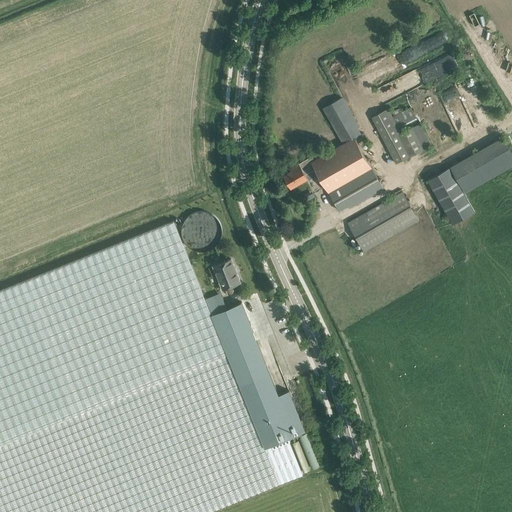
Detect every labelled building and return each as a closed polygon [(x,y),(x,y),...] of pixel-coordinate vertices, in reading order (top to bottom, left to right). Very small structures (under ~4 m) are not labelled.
[(343,95),(323,106),(344,143),(356,136),(362,133),(358,126),(360,125),(343,95)] [(485,101),(475,106),(482,119),(492,114),(485,101)] [(388,107),(372,116),(396,162),(431,144),(420,123),(402,132),(400,127),(417,118),(411,106),(402,111),(400,107),(391,112),(388,107)] [(511,150),(503,135),(450,165),(465,192),(511,165),(511,150)] [(358,137),(315,161),(318,167),(331,191),(372,168),(375,166),(358,137)] [(315,161),(312,155),(290,168),(291,170),(284,174),(291,187),(308,178),(306,173),(318,167),(315,161)] [(475,210),(450,166),(428,179),(453,223),(475,210)] [(372,168),(331,191),(342,210),(348,207),(350,209),(384,189),(372,168)] [(396,195),(357,217),(348,222),(365,250),(373,245),(419,219),(402,189),(395,193),(396,195)] [(174,220),(0,289),(0,511),(205,511),(303,473),(289,437),(305,431),(289,390),(279,394),(242,301),(226,308),(223,299),(208,306),(174,220)] [(231,258),(214,265),(223,288),(241,281),(231,258)]
